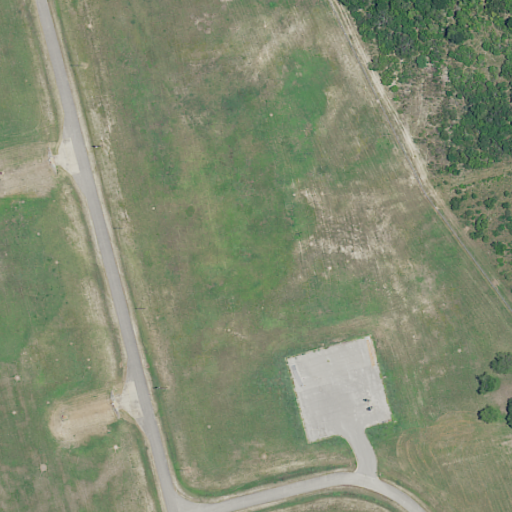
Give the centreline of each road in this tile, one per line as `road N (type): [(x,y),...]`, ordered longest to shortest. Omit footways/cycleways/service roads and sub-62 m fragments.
road 1 (residential): [(41,0),(173,511)]
road 2 (residential): [(418,511),(356,478),(209,511)]
